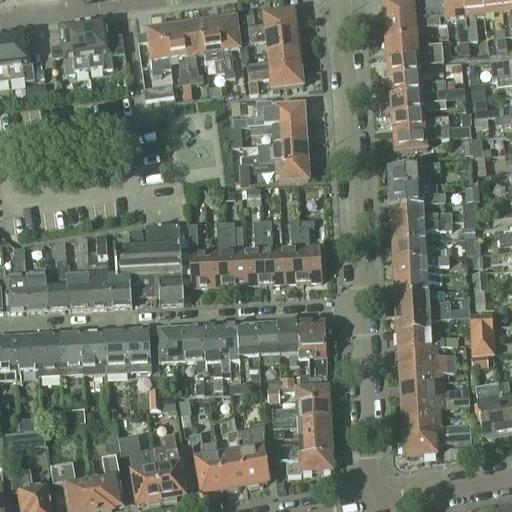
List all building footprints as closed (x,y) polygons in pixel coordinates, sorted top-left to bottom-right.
[(382,4),(384,26),(445,20),(442,0),(413,0),(413,1),(410,2),(408,0),(401,1),(400,3),(382,4)] [(442,0),(445,20),(446,26),(455,25),(458,48),(468,47),(462,0),(442,0)] [(481,0),(462,0),(468,47),(476,46),(474,23),(484,21),(481,0)] [(499,0),(481,0),(484,21),(493,20),(497,54),(506,53),(505,42),(499,0)] [(511,0),(499,0),(505,42),(511,41),(511,25),(511,18),(511,17),(511,0)] [(243,40),(296,34),(294,15),(262,18),(264,29),(255,31),(253,20),(241,22),(243,40)] [(445,20),(384,26),(385,44),(417,41),(416,31),(446,29),(446,26),(445,20)] [(230,54),(240,53),(240,49),(236,22),(218,24),(226,84),(238,82),(237,76),(233,77),(230,54)] [(106,24),(82,27),(89,74),(103,73),(103,75),(113,74),(111,61),(123,59),(121,42),(109,43),(106,24)] [(213,86),(226,84),(218,24),(200,27),(204,58),(213,57),(216,79),(212,80),(213,86)] [(52,51),(51,51),(53,64),(54,64),(63,62),(65,80),(76,79),(75,76),(89,74),(82,27),(59,31),(59,33),(61,50),(52,51)] [(195,59),(204,58),(200,27),(182,29),(191,89),(203,87),(202,80),(199,81),(195,59)] [(182,29),(165,32),(169,63),(178,61),(181,83),(177,84),(178,90),(183,89),(191,89),(182,29)] [(170,74),(169,63),(165,32),(146,34),(147,37),(148,47),(153,82),(162,80),(161,75),(170,74)] [(240,53),(241,60),(248,59),(246,48),(266,46),(267,56),(299,53),(296,34),(243,40),(244,49),(240,49),(240,53)] [(27,35),(3,38),(9,85),(23,83),(24,86),(34,85),(27,35)] [(147,37),(137,39),(138,48),(148,47),(147,37)] [(0,86),(9,85),(3,38),(0,38),(0,86)] [(385,44),(387,63),(441,58),(441,48),(418,50),(417,41),(385,44)] [(246,69),(247,78),(301,71),(299,53),(267,56),(268,67),(249,69),(248,59),(241,60),(243,70),(246,69)] [(387,63),(388,81),(420,78),(420,69),(442,67),(441,58),(387,63)] [(495,78),(496,86),(511,83),(511,64),(497,66),(498,77),(495,78)] [(301,71),(247,78),(249,87),(248,87),(249,97),(257,96),(256,86),(270,84),(271,94),(303,90),(301,71)] [(478,77),(470,78),(471,89),(479,88),(478,77)] [(388,81),(390,100),(445,96),(445,95),(454,94),(453,85),(421,88),(420,78),(388,81)] [(511,91),(511,83),(496,86),(497,94),(511,91)] [(483,89),(471,90),(473,106),(484,104),(483,89)] [(45,91),(33,93),(34,105),(46,103),(45,91)] [(219,93),(210,94),(211,102),(220,101),(219,93)] [(463,93),(454,94),(455,103),(464,102),(463,93)] [(390,100),(392,119),(424,117),(423,106),(446,104),(445,96),(390,100)] [(239,132),(250,132),(305,129),(304,109),(271,111),(272,122),(233,124),(233,132),(239,132)] [(511,113),(499,115),(500,122),(511,120),(511,113)] [(487,116),(474,118),(475,125),(494,123),(500,122),(499,115),(487,116)] [(392,119),(393,137),(448,133),(447,123),(424,125),(424,117),(392,119)] [(466,120),(461,120),(462,131),(470,131),(469,120),(466,120)] [(511,129),(511,120),(500,122),(501,130),(511,129)] [(475,126),(476,135),(487,134),(486,125),(475,126)] [(273,139),(274,149),(306,147),(305,129),(250,132),(251,140),(273,139)] [(241,152),(239,132),(233,132),(227,133),(230,152),(241,152)] [(448,133),(393,137),(395,157),(427,154),(426,143),(449,141),(448,133)] [(274,160),(242,162),(242,170),(253,170),(307,166),(306,147),(274,149),(274,160)] [(473,161),(472,149),(464,149),(465,161),(473,161)] [(511,150),(503,151),(504,159),(511,158),(511,150)] [(481,153),(473,154),(474,162),(477,161),(482,161),(481,157),(481,153)] [(484,162),(475,163),(477,181),(486,180),(484,162)] [(307,166),(253,170),(253,178),(275,176),(276,187),(309,185),(307,166)] [(469,166),(457,167),(457,176),(460,179),(470,178),(469,166)] [(388,173),(389,193),(430,190),(430,177),(440,177),(440,168),(398,170),(398,173),(388,173)] [(249,170),(240,171),(241,187),(241,190),(250,189),(249,170)] [(320,189),(297,191),(299,225),(302,287),(320,286),(320,287),(321,287),(320,252),(319,252),(319,253),(309,254),(307,203),(321,203),(320,189)] [(430,190),(389,193),(390,211),(423,209),(445,208),(445,200),(445,198),(436,199),(436,190),(430,190)] [(478,194),(466,194),(467,206),(478,205),(478,194)] [(260,195),(243,196),(244,204),(261,203),(260,195)] [(235,197),(224,197),(225,205),(235,204),(235,197)] [(462,206),(463,218),(477,217),(476,206),(462,206)] [(390,211),(391,228),(451,226),(450,217),(424,218),(423,209),(390,211)] [(477,217),(463,218),(464,231),(477,231),(477,217)] [(293,255),(282,255),(284,288),(302,287),(299,225),(291,225),(291,233),(293,255)] [(255,257),(246,257),(247,290),(265,289),(262,226),(254,227),(255,257)] [(271,226),(262,226),(265,289),(284,288),(282,255),(273,256),(271,226)] [(391,228),(392,246),(425,245),(425,236),(436,235),(451,234),(451,226),(391,228)] [(218,259),(209,259),(210,291),(229,290),(226,228),(217,228),(217,237),(218,259)] [(234,228),(226,228),(229,290),(247,290),(246,257),(236,258),(234,228)] [(115,253),(116,282),(142,280),(142,295),(140,295),(140,301),(159,300),(159,310),(183,309),(180,250),(179,230),(159,230),(145,232),(146,251),(115,253)] [(210,291),(209,259),(198,259),(197,239),(197,230),(188,230),(188,239),(191,292),(210,291)] [(474,233),(465,234),(466,243),(474,242),(474,233)] [(141,234),(128,236),(130,248),(143,246),(141,234)] [(106,241),(97,241),(97,259),(107,259),(106,241)] [(477,242),(465,244),(468,260),(480,259),(477,242)] [(78,283),(68,283),(69,315),(90,314),(87,271),(87,250),(87,243),(77,245),(78,263),(78,283)] [(392,246),(393,263),(440,261),(439,254),(426,254),(425,245),(392,246)] [(58,290),(48,290),(49,316),(69,315),(68,283),(66,283),(65,246),(56,248),(57,284),(58,290)] [(14,283),(6,284),(7,318),(27,317),(26,291),(25,277),(24,253),(13,255),(14,283)] [(482,260),(472,261),(472,273),(483,273),(482,260)] [(393,263),(394,281),(427,280),(427,271),(448,270),(447,261),(440,261),(393,263)] [(46,267),(37,267),(37,277),(25,277),(27,317),(49,316),(48,290),(46,267)] [(108,271),(87,271),(90,314),(110,313),(108,282),(108,271)] [(486,278),(473,278),(474,296),(487,295),(486,278)] [(116,282),(108,282),(110,313),(131,312),(131,301),(140,301),(140,295),(142,295),(142,280),(116,282)] [(394,281),(395,299),(428,298),(428,288),(441,288),(440,280),(427,280),(394,281)] [(395,299),(396,318),(450,315),(450,305),(429,307),(428,298),(395,299)] [(506,312),(497,313),(498,314),(499,328),(500,327),(507,327),(506,312)] [(450,315),(396,318),(397,337),(430,335),(429,324),(469,322),(469,321),(469,314),(450,315)] [(470,333),(470,337),(492,336),(492,320),(469,321),(469,322),(470,323),(470,333)] [(313,345),(299,346),(300,365),(309,364),(310,375),(310,382),(301,382),(302,392),(311,392),(311,388),(327,387),(327,374),(325,326),(312,327),(313,345)] [(312,327),(278,328),(280,361),(290,361),(291,371),(299,371),(299,365),(300,365),(299,346),(313,345),(312,327)] [(278,328),(257,329),(260,368),(280,367),(280,361),(278,328)] [(237,330),(240,364),(248,364),(249,375),(260,375),(260,368),(257,329),(237,330)] [(237,330),(220,331),(223,384),(231,383),(230,368),(240,368),(240,364),(237,330)] [(220,331),(204,332),(207,370),(214,369),(215,396),(224,396),(223,384),(220,331)] [(207,378),(207,370),(204,332),(182,333),(182,367),(199,366),(199,383),(203,382),(203,378),(207,378)] [(158,369),(182,367),(182,333),(157,334),(158,369)] [(149,335),(126,336),(128,377),(151,376),(149,335)] [(430,335),(397,337),(398,354),(431,352),(458,351),(458,342),(431,343),(430,335)] [(126,336),(104,337),(106,379),(128,377),(126,336)] [(470,337),(471,361),(487,360),(493,359),(492,336),(470,337)] [(104,337),(81,338),(84,380),(106,379),(104,337)] [(81,338),(59,339),(61,380),(84,380),(81,338)] [(59,339),(36,340),(38,374),(38,382),(61,380),(59,339)] [(36,340),(14,341),(16,379),(20,379),(20,375),(38,374),(36,340)] [(0,386),(16,386),(16,379),(14,341),(0,342),(0,386)] [(398,354),(399,371),(454,369),(454,359),(431,361),(431,352),(398,354)] [(487,360),(471,361),(471,371),(487,370),(487,360)] [(399,371),(400,389),(438,387),(437,377),(454,377),(454,369),(399,371)] [(281,383),(281,393),(293,392),(292,382),(281,383)] [(280,384),(268,385),(268,393),(281,393),(280,384)] [(400,389),(401,407),(468,403),(468,394),(438,395),(438,387),(400,389)] [(260,388),(242,389),(242,397),(260,396),(260,388)] [(508,388),(498,390),(506,437),(511,436),(511,403),(510,404),(508,388)] [(498,390),(474,393),(482,441),(485,441),(487,443),(495,441),(497,439),(506,437),(498,390)] [(294,393),(295,408),(329,406),(333,405),(332,395),(328,395),(328,391),(311,392),(302,392),(294,393)] [(268,395),(269,407),(279,407),(279,402),(283,402),(283,394),(268,395)] [(160,416),(159,396),(149,397),(150,417),(160,416)] [(173,401),(160,402),(161,414),(173,413),(173,401)] [(401,407),(402,424),(434,422),(434,413),(469,412),(468,403),(401,407)] [(179,408),(182,421),(192,420),(189,406),(179,408)] [(272,417),(272,426),(330,422),(329,406),(295,408),(295,415),(272,417)] [(82,417),(63,418),(64,429),(83,428),(82,417)] [(297,433),(298,442),(331,439),(330,422),(272,426),(273,434),(297,433)] [(402,424),(403,441),(470,438),(470,430),(435,431),(434,422),(402,424)] [(231,457),(218,459),(225,495),(228,494),(230,496),(239,494),(239,492),(247,491),(237,438),(234,423),(225,424),(231,457)] [(33,424),(19,425),(19,437),(40,436),(40,428),(33,428),(33,424)] [(250,436),(237,438),(247,491),(249,490),(251,492),(260,491),(261,488),(267,487),(265,477),(266,472),(263,453),(265,452),(264,431),(250,434),(250,436)] [(7,440),(0,441),(0,461),(8,461),(8,457),(45,454),(43,437),(7,440)] [(470,438),(403,441),(404,460),(437,458),(436,449),(471,447),(470,438)] [(117,439),(108,441),(112,463),(115,462),(120,461),(117,444),(117,439)] [(276,451),(276,461),(331,457),(331,439),(298,442),(298,450),(276,451)] [(225,495),(218,459),(217,460),(215,448),(201,450),(200,440),(190,442),(198,489),(200,488),(202,499),(213,497),(214,499),(223,497),(224,495),(225,495)] [(137,441),(117,444),(120,461),(121,462),(131,461),(134,475),(131,476),(138,510),(146,508),(146,511),(161,508),(152,454),(140,456),(137,441)] [(164,452),(152,454),(161,508),(176,505),(176,503),(184,501),(173,441),(162,442),(164,452)] [(331,457),(276,461),(277,470),(289,469),(289,480),(301,479),(300,478),(332,476),(331,457)] [(105,483),(91,485),(95,511),(112,511),(122,510),(116,480),(118,480),(115,462),(112,463),(102,465),(105,483)] [(7,463),(0,463),(0,475),(8,475),(7,463)] [(95,511),(91,485),(75,488),(72,470),(50,473),(53,491),(65,490),(68,511),(95,511)] [(30,475),(10,479),(13,498),(19,497),(21,511),(49,511),(45,492),(33,494),(30,475)] [(285,487),(277,488),(278,496),(286,494),(285,487)]
